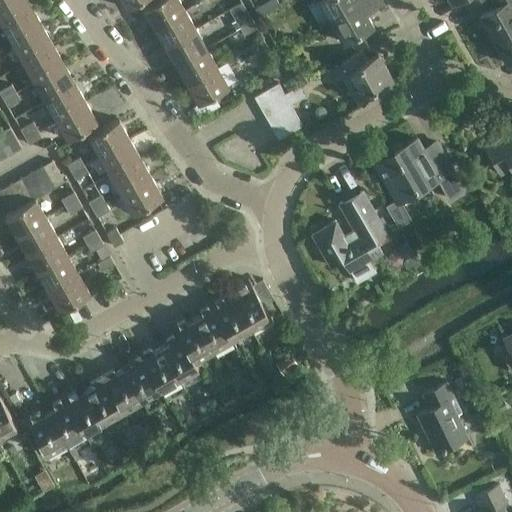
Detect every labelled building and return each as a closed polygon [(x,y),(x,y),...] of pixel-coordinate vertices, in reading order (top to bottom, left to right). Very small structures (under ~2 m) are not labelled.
[(27,0),(0,0),(0,20),(2,24),(32,7),(27,0)] [(153,0),(143,6),(154,26),(184,8),(179,0),(153,0)] [(319,0),(330,19),(363,0),(319,0)] [(381,0),(363,0),(330,19),(343,41),(350,38),(355,48),(378,35),(372,25),(373,24),(366,12),(382,2),(381,0)] [(511,0),(495,0),(497,3),(479,13),(493,37),(511,26),(511,0)] [(32,7),(2,24),(12,42),(42,25),(32,7)] [(184,8),(154,26),(165,44),(195,27),(184,8)] [(247,12),(235,19),(239,26),(240,26),(252,19),(247,12)] [(252,19),(240,26),(239,26),(244,34),(256,27),(252,19)] [(42,25),(12,42),(23,61),(53,44),(42,25)] [(511,26),(493,37),(507,62),(511,58),(511,26)] [(195,27),(165,44),(176,63),(206,46),(195,27)] [(254,53),(267,46),(263,38),(250,45),(254,53)] [(53,44),(23,61),(34,80),(64,63),(53,44)] [(206,46),(176,63),(187,82),(217,65),(206,46)] [(361,48),(330,66),(336,77),(343,73),(357,97),(391,77),(378,53),(367,59),(361,48)] [(64,63),(34,80),(45,99),(75,82),(64,63)] [(217,65),(187,82),(198,102),(228,85),(217,65)] [(253,95),(260,106),(284,92),(278,81),(253,95)] [(75,82),(45,99),(56,117),(85,100),(75,82)] [(11,83),(0,89),(0,92),(3,97),(16,90),(11,83)] [(298,84),(284,92),(290,103),(304,95),(298,84)] [(16,90),(3,97),(7,105),(20,98),(16,90)] [(284,92),(260,106),(266,117),(290,103),(284,92)] [(85,100),(56,117),(67,137),(97,120),(85,100)] [(290,103),(266,117),(272,127),(296,112),(290,103)] [(296,112),(272,127),(278,137),(302,123),(296,112)] [(88,134),(99,154),(129,137),(118,117),(88,134)] [(32,120),(20,127),(25,135),(37,128),(32,120)] [(10,125),(0,130),(0,132),(11,152),(22,146),(10,125)] [(37,128),(25,135),(29,142),(30,142),(41,135),(37,128)] [(0,132),(0,157),(1,158),(11,152),(0,132)] [(129,137),(99,154),(110,173),(140,156),(129,137)] [(448,196),(463,188),(443,153),(430,160),(416,137),(375,161),(397,199),(437,176),(448,196)] [(511,138),(499,145),(497,141),(486,147),(500,173),(511,167),(511,168),(511,138)] [(79,155),(66,162),(71,170),(83,163),(79,155)] [(140,156),(110,173),(120,192),(150,175),(140,156)] [(52,159),(41,165),(52,185),(63,179),(52,159)] [(83,163),(71,170),(75,178),(88,171),(83,163)] [(41,165),(30,171),(41,192),(52,185),(41,165)] [(30,171),(20,177),(31,198),(41,192),(30,171)] [(150,175),(120,192),(132,212),(162,195),(150,175)] [(20,177),(10,183),(22,203),(31,198),(20,177)] [(63,179),(52,185),(41,192),(31,198),(22,203),(12,209),(3,214),(5,214),(16,233),(46,216),(35,196),(64,180),(63,179)] [(10,183),(0,188),(0,189),(12,209),(22,203),(10,183)] [(12,209),(0,189),(0,213),(1,215),(3,213),(3,214),(12,209)] [(350,270),(350,269),(355,278),(373,268),(368,259),(382,251),(375,239),(387,232),(363,189),(339,202),(355,229),(344,235),(335,219),(311,232),(330,265),(343,258),(350,270)] [(73,191),(60,198),(64,205),(77,198),(73,191)] [(100,193),(88,200),(93,208),(105,201),(100,193)] [(82,206),(77,198),(64,205),(69,213),(82,206)] [(105,201),(93,208),(97,215),(109,208),(105,201)] [(46,216),(16,233),(27,252),(57,235),(46,216)] [(114,245),(124,240),(119,232),(116,226),(106,232),(114,245)] [(94,228),(82,235),(86,242),(98,236),(94,228)] [(57,235),(27,252),(37,271),(67,254),(57,235)] [(98,236),(86,242),(90,251),(103,244),(98,236)] [(67,254),(37,271),(48,290),(78,273),(67,254)] [(101,269),(114,262),(110,254),(97,261),(101,269)] [(78,273),(48,290),(59,310),(89,292),(78,273)] [(241,291),(233,296),(249,325),(268,313),(249,278),(237,285),(241,291)] [(222,294),(210,301),(230,335),(249,325),(233,296),(225,300),(222,294)] [(203,313),(195,318),(210,347),(230,335),(210,301),(200,307),(203,313)] [(176,329),(175,330),(176,330),(192,359),(193,358),(197,364),(193,356),(210,347),(195,318),(188,321),(185,316),(172,322),(176,329)] [(169,342),(160,346),(177,375),(197,364),(193,358),(192,359),(176,330),(175,330),(165,335),(169,342)] [(150,344),(138,351),(158,386),(177,375),(160,346),(154,350),(150,344)] [(130,363),(123,367),(140,396),(158,386),(138,351),(127,357),(130,363)] [(112,366),(101,372),(121,407),(140,396),(123,367),(115,371),(112,366)] [(93,384),(85,388),(102,418),(121,407),(101,372),(89,379),(93,384)] [(436,451),(468,435),(449,397),(454,395),(446,380),(422,392),(429,406),(417,412),(436,451)] [(74,387),(63,394),(83,428),(102,418),(85,388),(77,393),(74,387)] [(54,406),(47,410),(64,439),(83,428),(63,394),(51,400),(54,406)] [(0,432),(15,424),(0,396),(0,432)] [(64,439),(47,410),(39,414),(36,409),(24,415),(44,450),(64,439)] [(476,493),(480,501),(480,502),(481,501),(485,510),(484,511),(485,511),(484,511),(506,511),(503,504),(507,502),(498,483),(476,493)]
